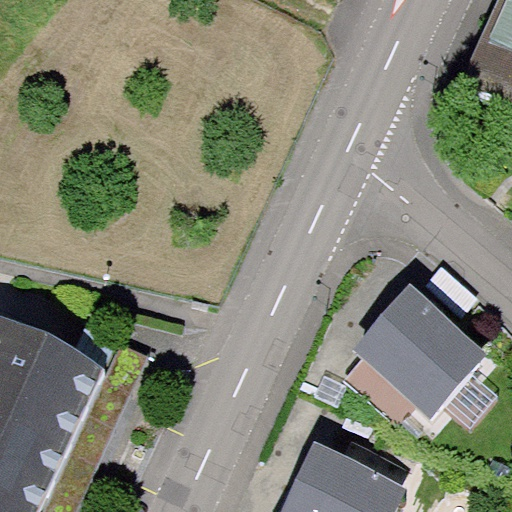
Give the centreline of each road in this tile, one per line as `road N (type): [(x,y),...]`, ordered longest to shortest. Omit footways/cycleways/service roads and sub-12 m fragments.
road 1 (tertiary): [(348,166),(183,511)]
road 2 (residential): [(348,166),(421,214),(511,291)]
road 3 (tertiary): [(427,0),(348,166)]
